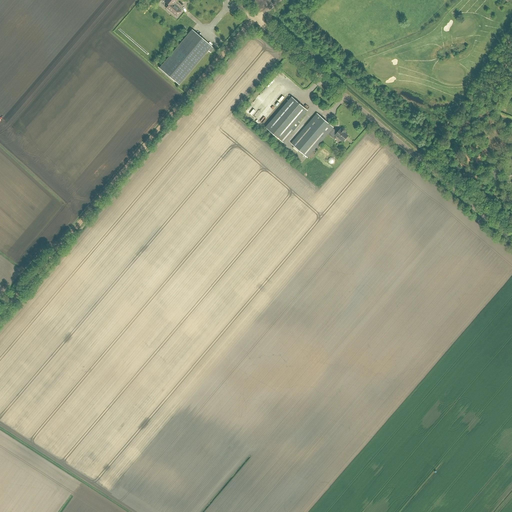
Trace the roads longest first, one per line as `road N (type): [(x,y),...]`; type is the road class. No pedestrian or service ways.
road 1 (track): [(255,18),(0,314)]
road 2 (tertiary): [(511,237),(255,18)]
